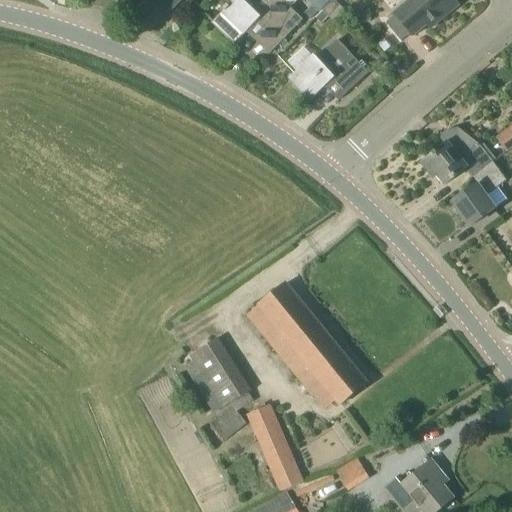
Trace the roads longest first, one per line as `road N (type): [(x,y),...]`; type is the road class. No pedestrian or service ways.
road 1 (tertiary): [(334,178),(134,56),(0,17)]
road 2 (tertiary): [(503,365),(403,245),(334,178)]
road 3 (residential): [(334,178),(450,56),(511,8)]
